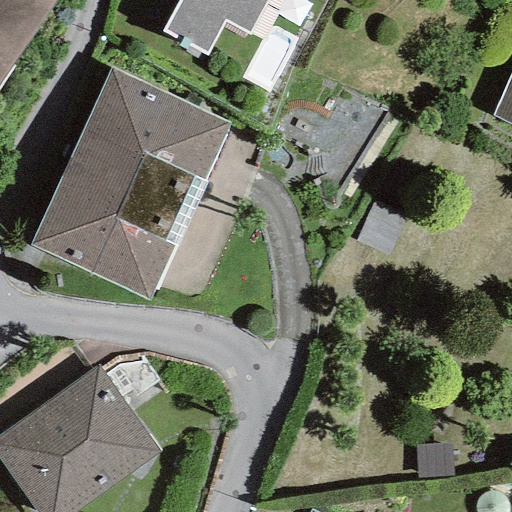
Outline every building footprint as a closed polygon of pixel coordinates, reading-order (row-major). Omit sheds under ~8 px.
[(0,0),(0,77),(49,0),(0,0)] [(176,0),(163,26),(206,49),(224,16),(248,29),(264,0),(176,0)] [(203,172),(228,117),(110,63),(29,241),(148,295),(174,238),(176,239),(206,173),(203,172)] [(511,65),(491,113),(511,121),(511,65)] [(96,365),(0,433),(0,457),(39,511),(66,511),(157,447),(96,365)]
